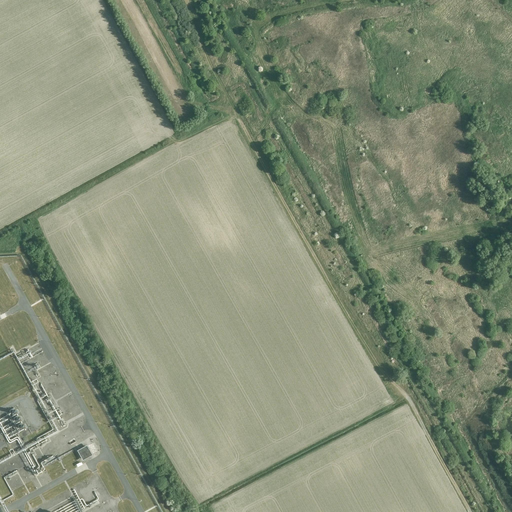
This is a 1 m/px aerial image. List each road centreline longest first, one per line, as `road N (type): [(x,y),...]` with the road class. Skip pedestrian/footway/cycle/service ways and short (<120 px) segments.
road 1 (track): [(461,511),(180,0)]
road 2 (track): [(259,137),(275,123),(280,91),(264,32),(280,16),(378,0)]
